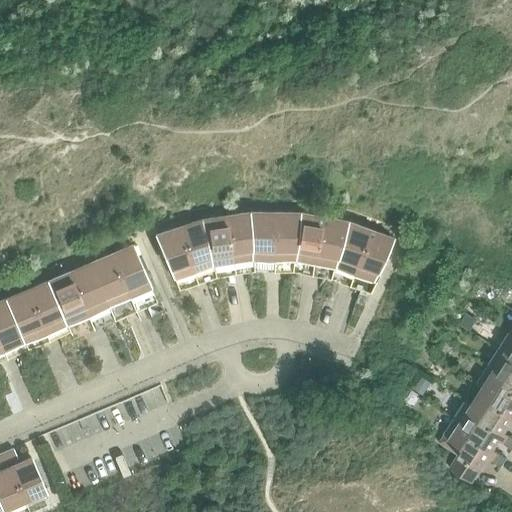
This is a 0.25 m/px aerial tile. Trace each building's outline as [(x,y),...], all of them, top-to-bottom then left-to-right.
[(232,261),(253,258),(249,211),(225,215),(232,261)] [(253,258),(273,259),(274,212),(249,211),(253,258)] [(273,259),(293,259),(298,212),(274,212),(273,259)] [(293,259),(313,263),(322,217),(298,212),(293,259)] [(212,264),(232,261),(225,215),(201,219),(212,264)] [(313,263),(334,266),(346,221),(322,217),(313,263)] [(193,271),(212,264),(201,219),(178,226),(193,271)] [(334,266),(353,273),(369,229),(346,221),(334,266)] [(173,277),(193,271),(178,226),(155,234),(173,277)] [(369,229),(353,273),(372,280),(392,238),(369,229)] [(131,244),(110,253),(129,296),(150,287),(131,244)] [(110,253),(89,262),(108,305),(129,296),(110,253)] [(89,262),(68,271),(87,314),(108,305),(89,262)] [(68,271),(47,280),(66,323),(87,314),(68,271)] [(47,280),(26,289),(45,332),(66,323),(47,280)] [(26,289),(5,298),(24,341),(45,332),(26,289)] [(5,298),(0,300),(0,343),(3,350),(24,341),(5,298)] [(465,314),(459,325),(468,331),(475,320),(465,314)] [(509,332),(498,349),(511,357),(511,333),(509,332)] [(511,357),(498,349),(487,366),(507,378),(502,386),(511,391),(511,357)] [(511,391),(502,386),(507,378),(487,366),(486,365),(475,383),(482,387),(496,396),(491,403),(511,416),(511,415),(511,391)] [(421,378),(413,390),(422,395),(429,384),(421,378)] [(482,387),(471,404),(485,413),(480,420),(501,433),(502,431),(503,431),(508,423),(511,425),(511,415),(511,416),(491,403),(496,396),(482,387)] [(453,417),(460,421),(474,430),(469,437),(490,450),(491,448),(497,440),(511,449),(511,447),(511,437),(503,431),(502,431),(501,433),(480,420),(485,413),(471,404),(465,400),(453,417)] [(506,458),(501,454),(491,448),(490,450),(469,437),(474,430),(460,421),(452,434),(446,430),(438,442),(457,454),(449,466),(471,480),(486,457),(500,466),(506,458)] [(13,448),(3,452),(7,461),(16,457),(13,448)] [(30,457),(9,466),(23,500),(45,491),(30,457)] [(9,466),(0,469),(0,503),(2,509),(23,500),(9,466)]
